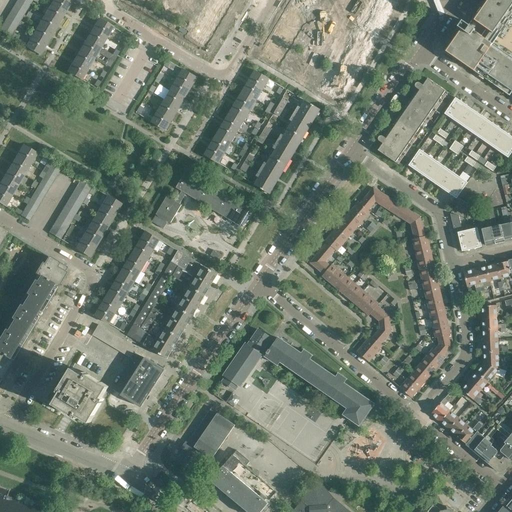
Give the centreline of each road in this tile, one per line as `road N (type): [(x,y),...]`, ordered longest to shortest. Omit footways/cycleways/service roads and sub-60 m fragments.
road 1 (residential): [(8,427),(93,276),(0,220)]
road 2 (residential): [(270,0),(233,66),(211,72),(90,0)]
road 3 (residential): [(124,476),(260,285)]
road 4 (residential): [(417,414),(260,285)]
road 5 (residential): [(417,414),(465,351),(450,264)]
road 6 (residential): [(450,264),(436,209),(349,150)]
road 7 (residential): [(260,285),(349,150)]
road 8 (tertiary): [(124,476),(8,427)]
road 9 (residential): [(349,150),(420,51)]
